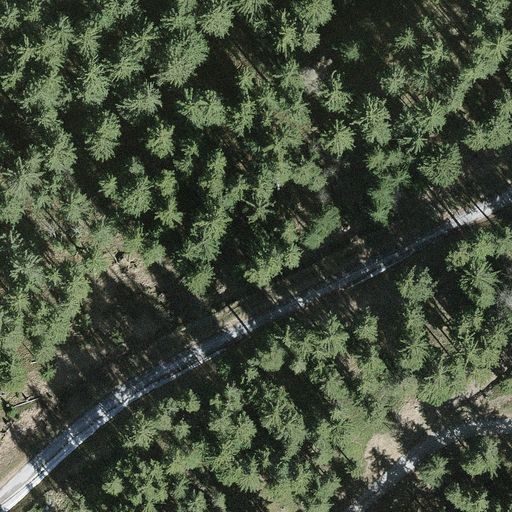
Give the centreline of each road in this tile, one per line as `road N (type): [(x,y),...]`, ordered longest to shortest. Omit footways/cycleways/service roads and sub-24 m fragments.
road 1 (unclassified): [(3,511),(65,441),(511,176)]
road 2 (unclassified): [(511,430),(470,432),(373,511)]
